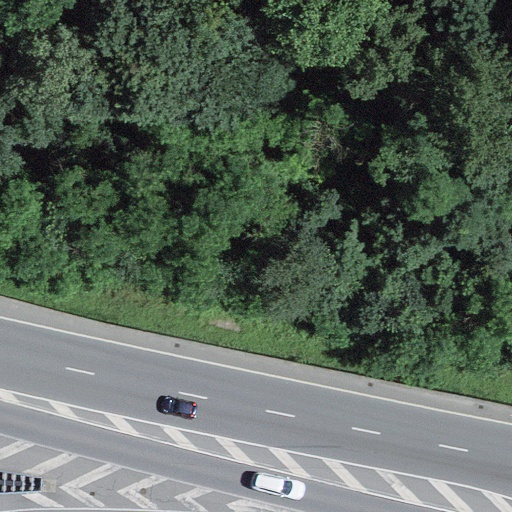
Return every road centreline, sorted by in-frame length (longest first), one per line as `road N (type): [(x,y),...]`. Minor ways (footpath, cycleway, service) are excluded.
road 1 (trunk): [(511,460),(0,355)]
road 2 (trunk): [(0,420),(371,511)]
